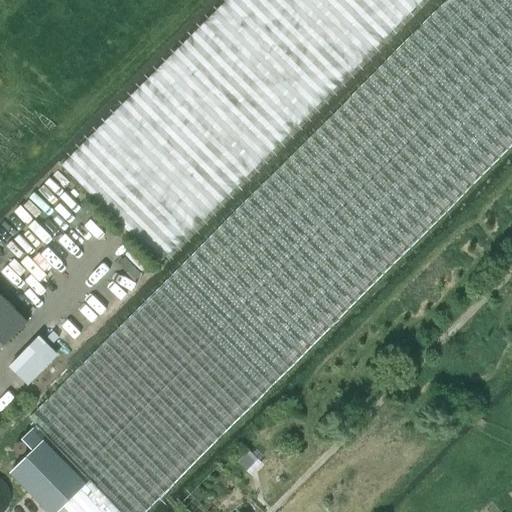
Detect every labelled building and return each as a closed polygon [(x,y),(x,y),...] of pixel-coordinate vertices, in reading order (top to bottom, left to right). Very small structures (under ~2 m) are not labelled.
[(145,511),(511,145),(511,0),(448,0),(118,330),(30,419),(36,426),(22,440),(33,451),(11,473),(48,511),(57,511),(63,507),(67,511),(145,511)] [(424,0),(226,0),(60,167),(158,265),(379,45),(424,0)] [(0,350),(20,329),(25,324),(0,297),(0,350)] [(11,367),(28,384),(56,355),(39,338),(11,367)] [(208,476),(181,504),(189,511),(261,511),(260,511),(217,468),(208,476)]
